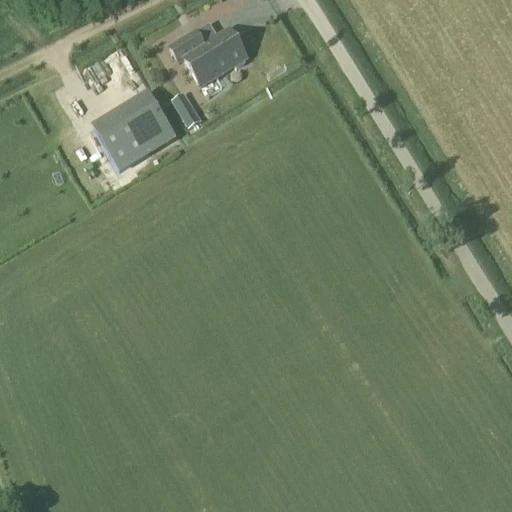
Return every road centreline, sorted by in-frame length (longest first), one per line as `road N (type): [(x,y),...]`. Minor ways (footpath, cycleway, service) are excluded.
road 1 (unclassified): [(511,336),(304,0)]
road 2 (track): [(0,78),(158,0)]
